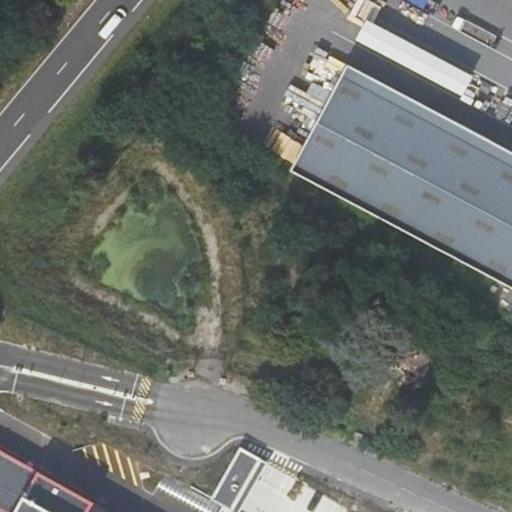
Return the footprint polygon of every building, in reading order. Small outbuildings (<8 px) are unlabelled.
[(360,39),(421,68),(429,51),(368,22),(360,39)] [(511,161),(348,75),(295,176),(511,287),(511,161)] [(413,393),(434,361),(401,339),(380,371),(413,393)] [(260,462),(239,450),(210,501),(225,510),(223,511),(231,511),(260,462)] [(105,511),(0,453),(0,510),(3,511),(105,511)] [(240,511),(266,466),(260,462),(231,511),(240,511)] [(213,511),(190,499),(183,511),(213,511)]
